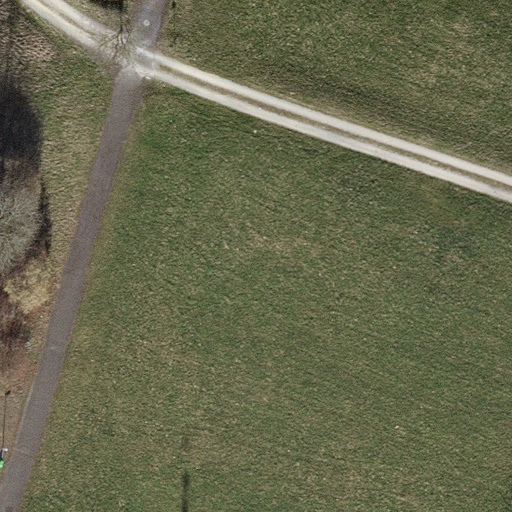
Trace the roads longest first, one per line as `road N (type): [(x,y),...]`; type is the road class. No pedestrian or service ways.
road 1 (track): [(155,0),(7,511)]
road 2 (track): [(45,0),(76,26),(140,57),(511,189)]
